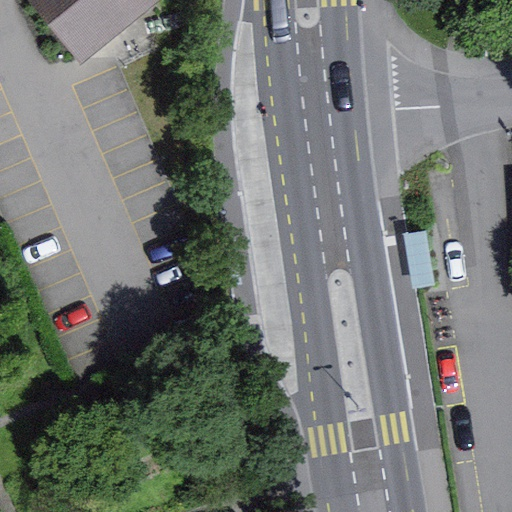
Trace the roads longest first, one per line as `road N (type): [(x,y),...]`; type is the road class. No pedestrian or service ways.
road 1 (primary): [(371,511),(314,119)]
road 2 (residential): [(314,119),(511,106)]
